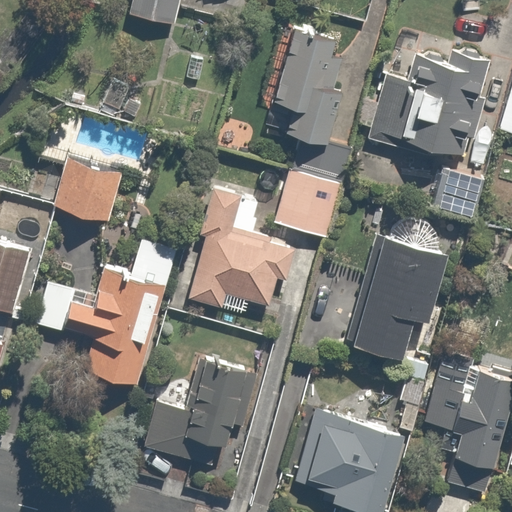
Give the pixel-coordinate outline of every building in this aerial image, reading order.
[(179,0),(132,0),(129,17),(175,25),(179,0)] [(331,155),(346,99),(322,94),(337,37),(280,23),(259,108),(298,118),(291,145),(331,155)] [(465,164),(491,60),(493,51),(454,41),(448,61),(410,52),(387,145),(465,164)] [(134,87),(107,80),(100,111),(126,118),(134,87)] [(511,85),(501,131),(511,133),(511,85)] [(124,174),(66,158),(52,214),(109,229),(124,174)] [(488,183),(441,170),(429,216),(477,228),(488,183)] [(344,187),(287,171),(272,225),(329,240),(344,187)] [(263,194),(217,182),(187,299),(222,308),(226,293),(282,308),(297,250),(252,238),(263,194)] [(0,313),(18,319),(36,252),(0,242),(0,313)] [(414,336),(430,341),(454,264),(386,243),(352,354),(404,369),(414,336)] [(139,393),(167,288),(169,281),(103,263),(91,308),(71,303),(62,335),(91,343),(82,377),(139,393)] [(489,495),(511,419),(511,380),(472,368),(476,354),(447,345),(423,424),(465,437),(451,483),(489,495)] [(0,390),(12,350),(0,346),(0,390)] [(225,475),(254,376),(205,362),(191,409),(151,397),(136,449),(225,475)] [(413,435),(426,389),(404,383),(398,405),(404,407),(397,430),(413,435)] [(350,511),(383,511),(406,440),(307,409),(292,457),(316,464),(308,491),(338,501),(336,507),(350,511)]
